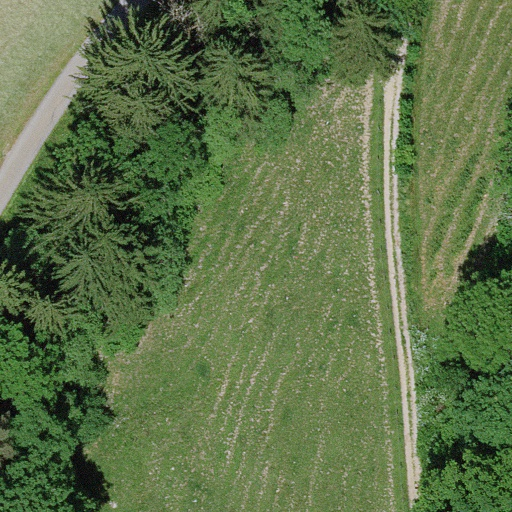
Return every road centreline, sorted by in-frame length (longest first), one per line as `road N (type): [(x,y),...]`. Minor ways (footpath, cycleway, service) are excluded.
road 1 (track): [(401,511),(391,426),(392,124),(402,0)]
road 2 (residential): [(135,0),(48,113),(0,192)]
